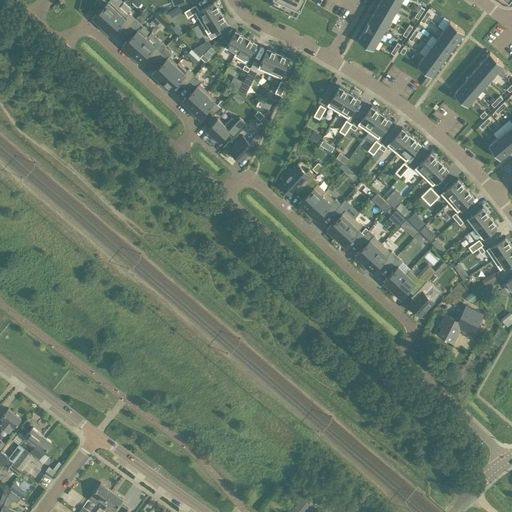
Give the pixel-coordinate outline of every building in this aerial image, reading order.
[(113,0),(108,0),(93,17),(102,25),(120,5),(113,0)] [(188,17),(195,12),(201,22),(221,10),(214,0),(213,0),(199,9),(196,4),(184,11),(188,17)] [(274,0),(290,7),(288,11),(295,14),(297,10),(297,11),(302,0),(274,0)] [(398,0),(380,0),(380,2),(395,11),(401,1),(398,0)] [(380,2),(374,11),(390,20),(395,23),(400,14),(395,11),(380,2)] [(120,5),(102,25),(110,33),(120,22),(126,28),(135,18),(129,12),(128,13),(120,5)] [(182,11),(178,5),(174,8),(177,14),(182,11)] [(221,10),(201,22),(208,33),(227,21),(221,10)] [(374,11),(369,20),(384,29),(390,20),(374,11)] [(135,18),(126,28),(133,34),(123,45),(131,53),(146,37),(148,35),(139,27),(142,24),(135,18)] [(369,20),(363,30),(379,39),(384,29),(369,20)] [(450,20),(443,29),(458,40),(464,31),(450,20)] [(235,29),(225,47),(235,53),(236,53),(246,35),(235,29)] [(438,36),(437,38),(451,49),(458,40),(443,29),(442,30),(438,36)] [(363,30),(358,39),(373,48),(379,39),(363,30)] [(432,34),(426,43),(430,47),(445,57),(451,49),(437,38),(432,34)] [(234,55),(245,62),(257,42),(246,35),(236,53),(235,53),(234,55)] [(146,37),(131,53),(140,61),(155,45),(146,37)] [(426,43),(419,52),(424,55),(438,66),(445,57),(430,47),(426,43)] [(258,68),(270,73),(279,51),(267,47),(258,68)] [(270,73),(281,78),(290,56),(279,51),(270,73)] [(490,51),(482,60),(496,72),(503,63),(490,51)] [(161,80),(177,63),(169,55),(152,72),(161,80)] [(424,55),(417,64),(432,75),(438,66),(424,55)] [(482,60),(475,68),(489,80),(496,72),(482,60)] [(177,63),(161,80),(170,88),(180,78),(186,84),(195,74),(189,68),(188,69),(179,61),(177,63)] [(251,82),(257,71),(250,68),(244,79),(251,82)] [(475,68),(468,76),(482,88),(489,80),(475,68)] [(195,74),(186,84),(192,90),(182,100),(191,108),(207,91),(199,83),(201,80),(195,74)] [(427,76),(421,83),(424,85),(430,79),(427,76)] [(468,76),(461,84),(475,96),(482,88),(468,76)] [(281,80),(275,92),(281,95),(287,83),(281,80)] [(461,84),(454,93),(467,105),(475,96),(461,84)] [(327,105),(338,111),(350,91),(339,85),(327,105)] [(207,91),(191,108),(200,116),(216,99),(207,91)] [(338,111),(349,118),(360,98),(350,91),(338,111)] [(320,104),(314,115),(320,118),(326,107),(320,104)] [(371,105),(358,124),(368,131),(381,112),(371,105)] [(258,110),(254,114),(260,120),(264,115),(258,110)] [(368,131),(378,138),(391,119),(381,112),(368,131)] [(235,134),(246,123),(240,118),(236,122),(232,118),(225,125),(218,118),(207,129),(213,135),(213,136),(213,138),(216,141),(218,141),(219,140),(220,141),(231,130),(235,134)] [(346,119),(339,130),(345,134),(352,123),(346,119)] [(402,127),(387,145),(397,152),(411,135),(402,127)] [(511,138),(505,130),(497,137),(508,151),(511,148),(511,138)] [(321,136),(313,131),(310,136),(318,141),(321,136)] [(239,158),(243,153),(250,159),(261,137),(257,133),(249,141),(243,135),(229,150),(239,158)] [(397,152),(406,160),(421,143),(411,135),(397,152)] [(497,137),(488,144),(500,158),(508,151),(497,137)] [(335,146),(322,139),(319,144),(332,152),(335,146)] [(376,139),(368,150),(373,154),(375,152),(379,147),(381,143),(376,139)] [(375,152),(380,155),(384,150),(379,147),(375,152)] [(431,151),(415,168),(424,176),(440,160),(431,151)] [(424,176),(433,185),(449,168),(440,160),(424,176)] [(404,161),(395,171),(400,176),(406,169),(409,166),(404,161)] [(318,162),(312,168),(317,172),(322,166),(318,162)] [(306,171),(298,164),(279,183),(288,192),(293,187),(298,191),(315,174),(309,168),(306,171)] [(313,176),(303,186),(309,191),(299,202),(308,210),(325,191),(317,183),(318,181),(313,176)] [(458,177),(441,193),(449,202),(466,187),(458,177)] [(430,186),(421,195),(425,200),(435,191),(430,186)] [(449,202),(457,211),(474,196),(466,187),(449,202)] [(325,191),(308,210),(316,218),(326,207),(331,212),(336,207),(340,203),(341,202),(335,197),(334,199),(325,191)] [(425,200),(430,204),(439,195),(435,191),(425,200)] [(398,202),(390,194),(385,199),(394,206),(398,202)] [(390,205),(386,201),(381,207),(385,211),(390,205)] [(482,205),(466,218),(474,228),(490,215),(482,205)] [(336,236),(354,217),(345,209),(327,228),(336,236)] [(396,210),(392,214),(401,222),(405,218),(396,210)] [(418,228),(425,221),(413,210),(406,217),(418,228)] [(482,238),(498,225),(490,215),(474,228),(482,238)] [(354,217),(336,236),(344,244),(362,225),(354,217)] [(405,220),(400,225),(413,236),(418,231),(405,220)] [(374,234),(369,229),(364,233),(360,238),(365,243),(355,254),(364,262),(382,243),(373,235),(374,234)] [(436,235),(431,230),(425,235),(430,241),(436,235)] [(511,245),(505,235),(486,248),(493,259),(511,245)] [(468,246),(472,251),(478,248),(481,245),(483,244),(479,238),(468,246)] [(382,243),(364,262),(373,270),(382,260),(388,265),(397,255),(392,250),(390,251),(382,243)] [(440,253),(441,253),(446,249),(442,245),(438,249),(437,249),(440,253)] [(500,269),(511,260),(511,245),(493,259),(500,269)] [(397,255),(388,265),(393,270),(383,280),(392,288),(407,273),(398,265),(403,260),(397,255)] [(417,274),(420,276),(425,281),(427,279),(435,271),(427,263),(427,264),(417,274)] [(511,268),(503,274),(501,276),(504,282),(505,281),(511,291),(511,290),(511,268)] [(407,273),(392,288),(401,296),(411,286),(416,291),(425,281),(420,276),(419,277),(410,269),(407,273)] [(468,275),(465,270),(460,274),(463,279),(468,275)] [(490,275),(493,280),(500,275),(497,271),(497,270),(490,275)] [(427,279),(425,281),(416,291),(411,296),(416,301),(411,306),(420,315),(434,300),(426,293),(433,285),(427,279)] [(469,302),(476,296),(472,291),(465,297),(469,302)] [(442,327),(439,334),(451,340),(454,334),(456,335),(459,329),(460,330),(472,336),(484,313),(466,304),(463,310),(457,320),(452,318),(445,314),(440,325),(442,327)] [(511,313),(509,310),(500,318),(507,325),(511,320),(511,313)] [(0,423),(3,426),(4,425),(10,430),(14,426),(15,427),(22,418),(9,408),(2,417),(3,417),(0,420),(0,423)] [(25,447),(21,453),(25,456),(43,434),(33,426),(25,437),(20,444),(25,447)] [(43,434),(25,456),(21,453),(14,462),(23,469),(34,454),(39,458),(44,452),(45,452),(53,441),(43,434)] [(0,455),(0,466),(1,467),(9,457),(3,452),(0,455)] [(23,469),(14,462),(10,467),(19,475),(23,469)] [(103,501),(112,490),(100,482),(89,498),(96,504),(100,499),(103,501)] [(0,510),(0,511),(5,511),(12,498),(17,502),(21,497),(12,490),(7,495),(1,510),(0,510)] [(112,511),(123,498),(112,490),(103,501),(107,504),(104,509),(105,509),(102,511),(112,511)] [(302,511),(310,502),(302,496),(291,510),(293,511),(302,511)]
